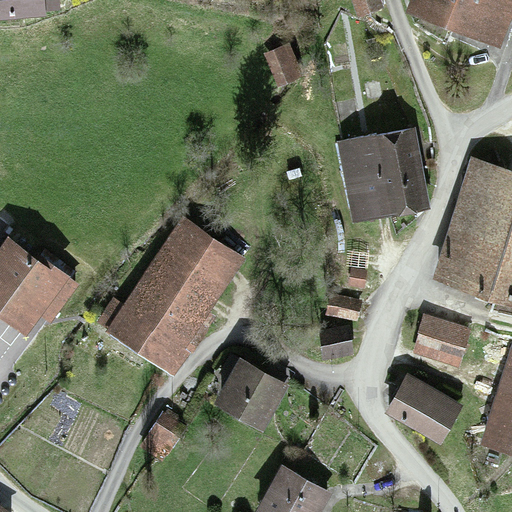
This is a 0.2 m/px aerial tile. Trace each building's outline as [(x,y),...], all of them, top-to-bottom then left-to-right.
[(0,0),(0,11),(50,11),(50,0),(0,0)] [(376,6),(374,0),(346,0),(352,14),(376,6)] [(405,0),(402,8),(492,45),(510,0),(405,0)] [(302,77),(292,48),(267,57),(277,86),(302,77)] [(423,207),(409,133),(341,146),(355,220),(423,207)] [(511,171),(468,156),(427,273),(511,303),(511,171)] [(247,266),(181,220),(107,326),(173,372),(247,266)] [(71,290),(0,235),(0,320),(15,332),(33,310),(46,321),(71,290)] [(430,321),(422,318),(411,347),(458,364),(468,334),(430,321)] [(349,353),(346,331),(312,336),(315,358),(349,353)] [(511,352),(480,440),(511,451),(511,352)] [(284,389),(235,360),(211,400),(260,429),(284,389)] [(454,410),(402,376),(382,407),(435,440),(454,410)] [(310,511),(322,494),(277,467),(251,510),(253,511),(310,511)]
